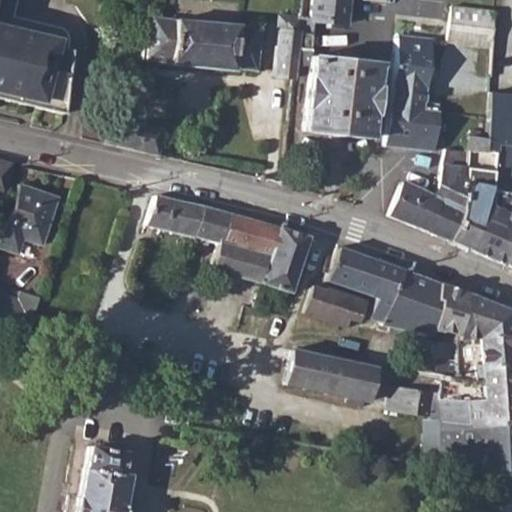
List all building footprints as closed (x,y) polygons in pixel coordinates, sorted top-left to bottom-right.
[(0,0),(0,92),(38,100),(36,109),(63,116),(69,42),(69,38),(69,36),(67,33),(65,31),(62,30),(60,28),(13,19),(16,0),(0,0)] [(295,32),(292,65),(307,66),(301,131),(369,138),(377,64),(309,57),(311,22),(343,25),(345,0),(298,0),(298,6),(296,17),(295,32)] [(450,8),(445,42),(491,48),(493,29),(494,13),(450,8)] [(149,18),(144,62),(167,63),(168,65),(229,71),(230,69),(253,71),(257,28),(149,18)] [(275,30),(271,77),(290,78),(292,65),(295,32),(275,30)] [(395,36),(383,146),(431,151),(437,111),(422,110),(428,40),(395,36)] [(492,197),(470,251),(484,257),(503,265),(511,241),(511,211),(511,186),(511,155),(511,146),(510,147),(511,113),(488,112),(487,139),(486,154),(494,154),(493,172),(492,188),(492,197)] [(106,116),(104,145),(155,156),(160,128),(106,116)] [(464,193),(448,242),(458,246),(470,251),(492,197),(492,188),(484,186),(485,172),(493,172),(494,154),(486,154),(487,139),(468,137),(465,152),(464,193)] [(438,200),(425,232),(435,237),(448,242),(464,193),(465,152),(444,149),(436,180),(439,181),(437,192),(434,198),(438,200)] [(9,164),(0,162),(0,198),(3,199),(9,164)] [(400,183),(386,216),(389,217),(409,226),(425,232),(438,200),(434,198),(400,183)] [(2,217),(0,223),(0,248),(15,254),(20,240),(38,246),(54,197),(15,185),(10,211),(2,217)] [(151,197),(142,224),(159,228),(168,200),(151,197)] [(168,200),(159,228),(190,237),(198,208),(168,200)] [(198,208),(190,237),(191,237),(200,208),(198,208)] [(200,208),(191,237),(215,244),(224,214),(200,208)] [(212,254),(207,268),(257,282),(275,228),(224,214),(215,244),(212,254)] [(257,282),(250,306),(292,318),(302,290),(289,287),(304,237),(275,228),(257,282)] [(511,241),(503,265),(511,269),(511,241)] [(334,248),(322,280),(366,295),(373,298),(367,318),(379,322),(398,270),(367,259),(343,251),(334,248)] [(379,322),(377,326),(430,335),(431,330),(436,303),(432,302),(436,284),(416,277),(398,270),(379,322)] [(436,303),(431,330),(442,332),(439,343),(453,346),(457,337),(465,295),(450,289),(436,284),(432,302),(436,303)] [(346,320),(356,324),(363,302),(323,288),(322,290),(309,286),(300,312),(342,329),(346,320)] [(0,294),(0,317),(27,326),(37,297),(18,292),(15,299),(0,294)] [(434,360),(431,372),(457,378),(470,379),(470,365),(479,365),(511,361),(511,347),(511,335),(510,312),(488,304),(465,295),(457,337),(453,346),(453,362),(434,360)] [(94,317),(85,346),(105,354),(118,311),(105,307),(101,319),(94,317)] [(73,310),(63,339),(85,346),(94,317),(73,310)] [(118,311),(105,354),(146,369),(157,337),(147,334),(150,321),(131,315),(118,311)] [(157,337),(146,369),(156,372),(171,376),(181,342),(185,329),(172,325),(160,327),(157,337)] [(370,343),(368,359),(394,363),(399,364),(402,344),(397,334),(375,331),(372,331),(370,343)] [(345,339),(342,354),(368,359),(370,343),(345,339)] [(181,342),(171,376),(195,381),(225,387),(232,347),(208,342),(207,348),(181,342)] [(402,344),(399,364),(423,370),(428,349),(402,344)] [(286,365),(281,384),(364,402),(372,368),(289,351),(286,365)] [(436,399),(437,418),(467,423),(467,427),(511,422),(511,361),(479,365),(480,399),(465,401),(455,400),(436,399)] [(386,387),(383,410),(426,417),(430,393),(386,387)] [(422,419),(423,462),(511,474),(511,422),(467,427),(467,423),(437,418),(436,421),(422,419)] [(119,511),(125,476),(118,474),(121,453),(86,447),(77,501),(74,500),(73,509),(72,511),(119,511)]
